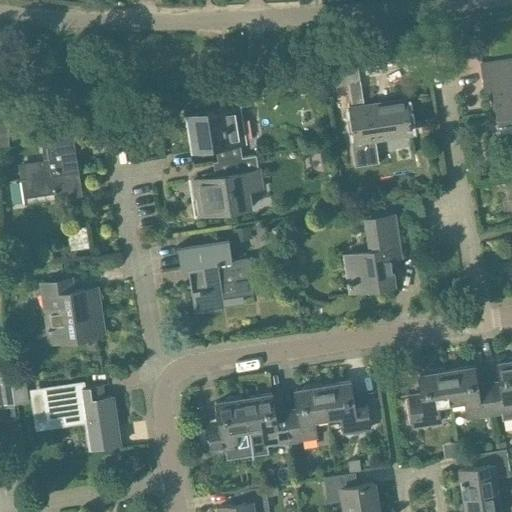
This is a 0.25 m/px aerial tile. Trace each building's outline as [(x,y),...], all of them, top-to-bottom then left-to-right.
[(511,60),(483,65),(486,89),(494,88),(501,136),(511,133),(511,60)] [(327,88),(335,87),(348,85),(360,82),(358,67),(325,72),(327,88)] [(352,109),(358,143),(413,134),(408,100),(352,109)] [(246,144),(240,107),(189,115),(195,152),(216,149),(218,162),(243,158),(241,145),(246,144)] [(0,121),(0,146),(9,146),(9,122),(0,121)] [(57,201),(71,198),(71,194),(82,193),(79,172),(80,172),(75,135),(47,139),(50,160),(41,162),(41,164),(23,167),(28,199),(56,195),(57,201)] [(243,158),(218,162),(213,163),(216,177),(195,180),(196,182),(192,183),(194,198),(198,198),(201,216),(252,208),(249,190),(262,188),(257,156),(243,158)] [(353,292),(395,286),(391,258),(403,256),(400,245),(395,214),(365,219),(369,246),(372,245),(373,251),(347,255),(353,292)] [(71,252),(89,249),(86,226),(67,229),(71,252)] [(235,241),(253,239),(251,227),(233,229),(235,241)] [(226,239),(179,246),(182,269),(189,268),(195,267),(197,279),(196,280),(195,282),(195,283),(195,285),(195,287),(195,288),(196,290),(197,291),(193,292),(196,315),(226,310),(226,305),(244,302),(243,296),(242,287),(251,286),(254,285),(249,258),(234,261),(231,242),(230,238),(226,239)] [(73,279),(43,283),(52,343),(105,335),(98,287),(75,291),(73,279)] [(0,337),(0,370),(8,370),(5,337),(0,337)] [(502,379),(490,381),(495,414),(502,413),(503,419),(511,417),(511,360),(499,363),(502,379)] [(495,414),(490,381),(478,383),(476,367),(448,371),(453,402),(467,400),(469,418),(495,414)] [(453,402),(448,371),(421,375),(423,392),(411,393),(417,426),(442,423),(439,404),(453,402)] [(0,379),(0,408),(8,407),(12,407),(9,378),(0,379)] [(27,381),(11,383),(14,405),(30,404),(27,381)] [(83,381),(42,387),(47,420),(63,418),(64,425),(88,422),(92,448),(122,444),(115,397),(108,398),(106,385),(91,387),(84,388),(83,381)] [(353,382),(325,387),(330,418),(343,416),(346,434),(372,430),(369,407),(367,397),(355,398),(353,382)] [(316,420),(330,418),(325,387),(297,391),(300,407),(288,409),(290,419),(293,442),(319,438),(316,420)] [(293,442),(290,419),(288,409),(276,411),(273,395),(246,399),(255,456),(269,454),(267,446),(293,442)] [(218,403),(221,420),(209,421),(214,454),(226,453),(227,460),(255,456),(246,399),(218,403)] [(478,467),(462,469),(466,496),(498,491),(496,477),(511,475),(508,450),(482,454),(484,466),(478,467)] [(359,459),(348,461),(350,472),(361,470),(359,459)] [(350,474),(324,478),(327,502),(345,500),(346,511),(367,511),(380,510),(378,497),(376,482),(358,485),(352,486),(350,474)] [(237,505),(222,507),(222,511),(269,511),(270,511),(268,497),(267,487),(241,491),(243,504),(237,505)] [(511,511),(511,488),(498,491),(466,496),(466,497),(467,511),(511,511)]
